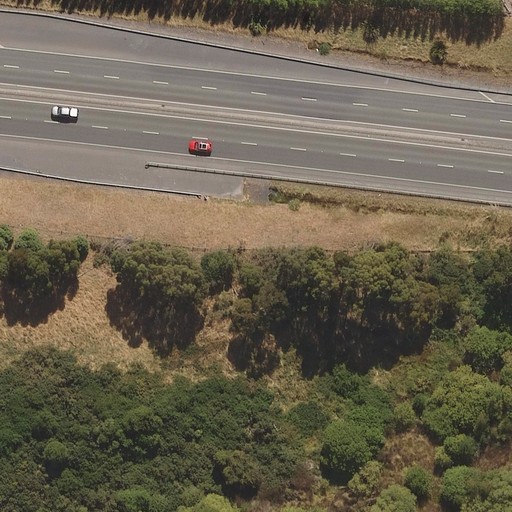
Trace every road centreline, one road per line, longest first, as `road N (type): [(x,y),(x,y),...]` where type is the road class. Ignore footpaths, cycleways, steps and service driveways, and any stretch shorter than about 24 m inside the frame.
road 1 (motorway): [(511,169),(0,116)]
road 2 (motorway): [(0,66),(511,115)]
